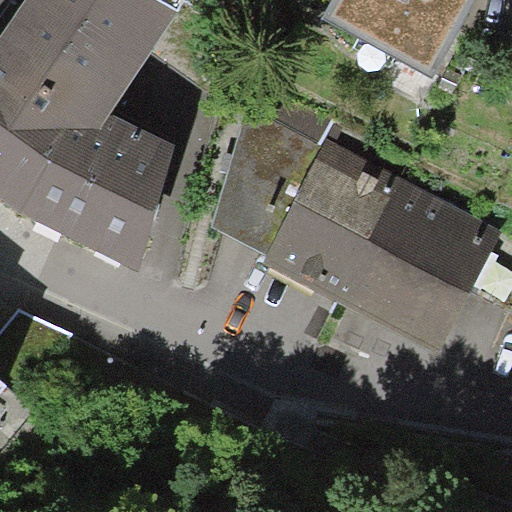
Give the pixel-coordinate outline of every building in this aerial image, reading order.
[(39,0),(3,58),(0,62),(0,200),(24,218),(144,281),(182,156),(117,122),(182,26),(146,0),(39,0)] [(332,0),(321,20),(433,84),(481,0),(332,0)] [(214,234),(273,258),(321,168),(322,116),(247,88),(214,234)] [(266,272),(442,362),(505,229),(332,147),(321,168),(273,258),(266,272)] [(0,458),(36,415),(18,399),(69,337),(15,311),(0,326),(0,458)]
